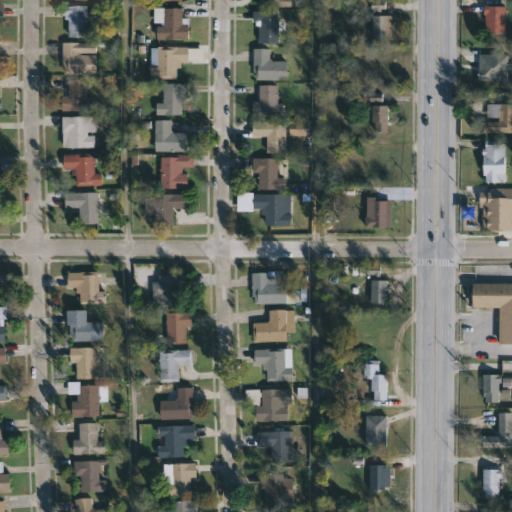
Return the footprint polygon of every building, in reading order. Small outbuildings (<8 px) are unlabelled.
[(292,9),(292,0),(265,0),(265,9),(292,9)] [(379,9),(379,16),(392,16),(392,39),(370,40),(370,16),(371,16),(371,9),(369,9),(369,2),(382,1),(383,9),(379,9)] [(504,4),(504,33),(483,34),(483,15),(481,15),(481,5),(504,4)] [(86,5),(86,12),(88,12),(88,14),(86,14),(86,37),(67,37),(67,20),(63,20),(63,14),(61,14),(61,5),(86,5)] [(181,8),(181,24),(187,24),(187,38),(155,38),(156,25),(163,25),(163,21),(154,21),(154,9),(181,8)] [(277,11),(277,43),(258,43),(258,26),(254,26),(254,21),(252,21),(252,11),(277,11)] [(78,42),(94,42),(94,52),(80,52),(80,54),(95,54),(95,74),(66,74),(66,80),(45,80),(45,74),(63,74),(63,66),(61,66),(61,42),(78,42)] [(187,47),(187,62),(179,62),(179,67),(175,67),(175,78),(149,78),(149,66),(157,66),(157,65),(148,65),(148,47),(187,47)] [(269,48),(269,59),(284,61),(284,79),(256,79),(256,72),(254,72),(254,62),(252,62),(252,47),(269,48)] [(498,56),(498,63),(507,63),(509,64),(509,87),(498,87),(498,92),(490,93),(490,89),(483,89),(483,63),(489,63),(489,49),(503,49),(503,56),(498,56)] [(372,57),(372,82),(392,82),(392,57),(372,57)] [(86,80),(86,93),(85,93),(85,98),(93,98),(93,111),(61,111),(61,96),(66,96),(66,80),(86,80)] [(190,91),(189,99),(185,99),(184,116),(158,115),(158,103),(165,103),(165,84),(190,84),(190,91)] [(277,85),(276,103),(284,103),(284,116),(252,116),(252,101),(258,101),(258,84),(277,85)] [(511,103),(511,137),(502,137),(502,132),(499,132),(499,134),(487,133),(487,132),(483,131),(483,121),(498,121),(498,117),(486,117),(486,103),(511,103)] [(387,105),(387,132),(374,132),(374,122),(371,122),(371,105),(387,105)] [(95,131),(86,131),(86,135),(91,135),(91,139),(94,139),(94,147),(68,148),(68,131),(61,131),(61,116),(95,116),(95,131)] [(170,121),(170,130),(172,130),(172,132),(187,132),(187,151),(154,151),(154,120),(170,120),(170,121)] [(304,122),(304,136),(288,136),(288,132),(284,132),(283,154),(265,154),(265,136),(256,135),(257,122),(284,122),(284,124),(288,124),(288,122),(304,122)] [(504,141),(503,182),(482,183),(482,176),(480,176),(480,156),(479,156),(479,149),(483,149),(483,140),(504,141)] [(387,145),(371,145),(371,182),(387,182),(387,145)] [(94,153),(94,173),(101,173),(101,185),(76,186),(76,176),(70,176),(70,169),(63,169),(62,154),(94,153)] [(194,155),(194,167),(182,167),(182,173),(189,173),(189,188),(160,188),(160,155),(176,157),(176,154),(194,155)] [(275,159),(275,178),(281,178),(281,190),(255,190),(255,173),(250,173),(250,158),(275,159)] [(511,230),(482,230),(483,203),(479,203),(479,192),(489,192),(489,187),(511,187),(511,230)] [(96,196),(96,223),(79,223),(79,207),(64,207),(63,193),(96,192),(96,196)] [(177,210),(177,226),(158,226),(157,214),(147,215),(147,198),(156,198),(156,195),(190,194),(190,209),(177,210)] [(283,194),(283,213),(287,213),(287,226),(264,225),(264,214),(251,214),(252,194),(283,194)] [(374,197),(374,201),(386,201),(386,228),(362,228),(361,216),(364,216),(364,197),(374,197)] [(285,270),(285,291),(294,290),(294,303),(253,303),(253,296),(251,296),(251,273),(285,270)] [(97,272),(98,291),(104,291),(105,303),(79,304),(79,293),(75,293),(75,287),(67,287),(67,272),(97,272)] [(179,277),(180,305),(151,306),(150,295),(159,295),(159,283),(157,283),(157,276),(179,275),(179,277)] [(386,280),(386,286),(388,286),(388,290),(386,290),(386,303),(370,303),(370,280),(386,280)] [(511,282),(511,341),(495,341),(496,307),(469,306),(469,282),(511,282)] [(85,310),(85,322),(102,322),(102,340),(71,341),(71,333),(69,333),(69,325),(65,325),(65,311),(85,310)] [(282,340),(250,340),(250,323),(266,323),(266,311),(291,310),(291,332),(282,332),(282,340)] [(192,320),(192,327),(184,327),(185,344),(166,344),(165,313),(192,313),(192,320)] [(97,348),(98,379),(79,379),(79,362),(72,362),(72,348),(97,348)] [(284,348),(290,348),(291,379),(266,380),(266,370),(262,370),(262,364),(254,364),(254,350),(284,348)] [(192,349),(192,365),(177,365),(178,383),(159,383),(158,350),(192,349)] [(377,361),(377,374),(386,375),(385,400),(373,400),(373,391),(370,391),(370,379),(366,379),(366,376),(363,375),(364,360),(377,361)] [(498,383),(498,403),(485,403),(485,396),(482,396),(482,375),(500,375),(500,383),(498,383)] [(79,382),(79,386),(106,386),(107,401),(97,401),(97,417),(71,417),(71,401),(76,401),(76,394),(67,394),(67,382),(79,382)] [(188,417),(161,418),(160,401),(176,400),(176,388),(190,387),(191,409),(188,409),(188,417)] [(279,392),(279,407),(287,407),(287,421),(255,421),(254,406),(261,406),(261,390),(279,389),(279,392)] [(511,447),(486,447),(482,447),(482,436),(498,436),(498,412),(511,412),(511,447)] [(383,446),(362,446),(363,415),(384,415),(383,446)] [(99,422),(99,440),(108,440),(108,453),(76,454),(75,438),(81,438),(81,422),(99,422)] [(0,425),(0,456),(9,456),(9,441),(3,441),(3,425),(0,425)] [(193,436),(193,438),(187,439),(187,444),(182,444),(183,455),(157,456),(157,445),(163,444),(163,435),(156,435),(156,426),(193,425),(193,436)] [(288,444),(289,461),(270,462),(270,445),(256,446),(255,431),(288,430),(288,444)] [(97,459),(97,465),(99,465),(98,479),(105,479),(105,490),(102,490),(102,492),(80,493),(78,475),(72,475),(72,460),(97,459)] [(195,469),(195,476),(189,476),(190,493),(163,494),(162,462),(194,461),(195,469)] [(2,472),(2,473),(8,473),(9,492),(0,492),(0,462),(2,462),(2,472)] [(385,464),(385,466),(390,466),(389,485),(385,485),(385,489),(378,488),(378,490),(369,490),(369,463),(385,464)] [(487,468),(499,469),(498,479),(495,479),(494,496),(481,495),(482,489),(479,488),(480,468),(482,468),(482,465),(488,465),(487,468)] [(279,473),(280,478),(289,478),(289,505),(266,505),(266,488),(258,488),(258,484),(255,484),(255,473),(279,473)] [(93,497),(94,507),(97,507),(97,509),(113,507),(113,511),(79,511),(79,498),(93,497)] [(194,511),(170,511),(170,501),(194,500),(194,511)]
